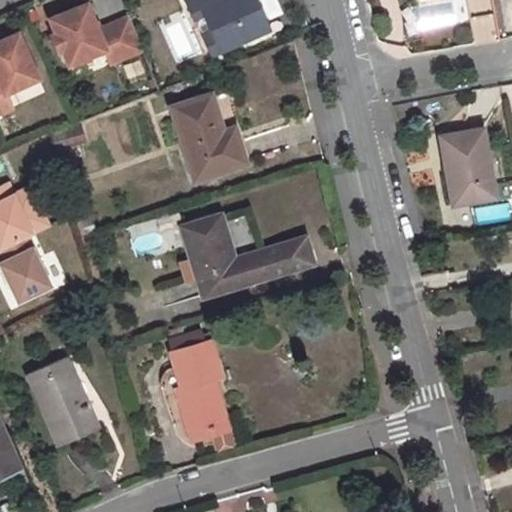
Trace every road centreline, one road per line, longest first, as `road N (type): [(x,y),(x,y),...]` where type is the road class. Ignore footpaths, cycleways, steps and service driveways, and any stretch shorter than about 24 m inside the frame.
road 1 (unclassified): [(343,80),(432,420)]
road 2 (unclassified): [(432,420),(160,486),(104,511)]
road 3 (residential): [(343,80),(511,51)]
